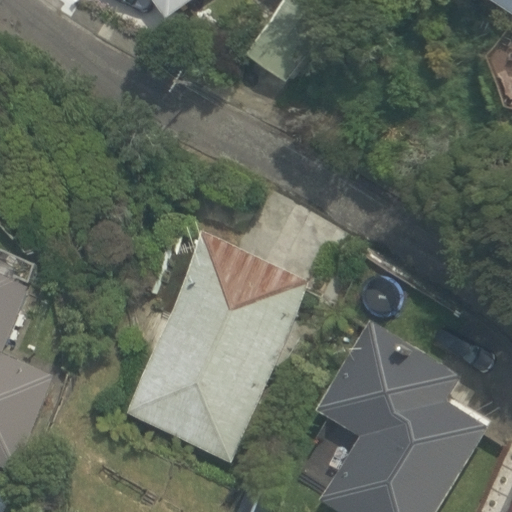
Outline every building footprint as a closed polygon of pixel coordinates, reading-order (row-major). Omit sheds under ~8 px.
[(157,0),(172,20),(200,0),(157,0)] [(336,20),(307,0),(293,0),(253,55),(291,83),(336,20)] [(511,0),(497,0),(511,10),(511,0)] [(238,464),(321,284),(212,233),(132,415),(238,464)] [(0,464),(24,475),(64,375),(11,354),(39,289),(0,271),(0,464)] [(344,511),(443,511),(495,426),(453,401),(468,375),(379,322),(324,410),(366,436),(326,501),(344,511)] [(0,511),(17,511),(24,497),(0,486),(0,511)]
